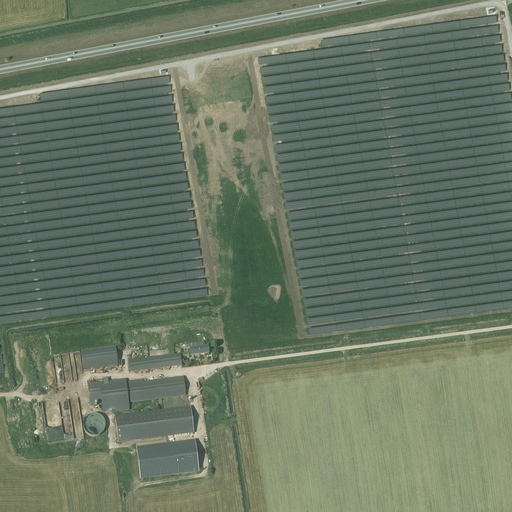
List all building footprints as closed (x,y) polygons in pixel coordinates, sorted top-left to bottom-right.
[(81,352),(83,371),(118,366),(115,347),(81,352)] [(199,348),(200,355),(209,354),(208,347),(199,348)] [(189,349),(190,356),(200,355),(199,348),(189,349)] [(60,355),(63,372),(71,371),(68,353),(60,355)] [(128,361),(129,373),(182,367),(180,354),(128,361)] [(101,402),(103,414),(129,410),(129,404),(186,396),(183,377),(126,384),(126,379),(87,384),(89,404),(101,402)] [(78,399),(69,401),(74,439),(83,438),(82,432),(78,399)] [(114,417),(118,442),(193,433),(190,407),(114,417)] [(86,434),(102,435),(102,416),(86,416),(86,434)] [(194,442),(136,449),(140,479),(198,471),(194,442)]
